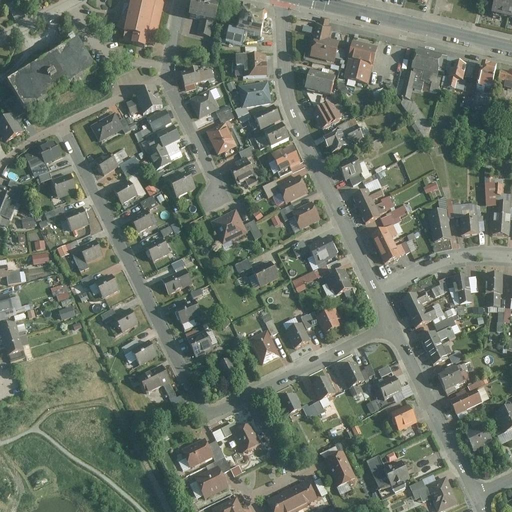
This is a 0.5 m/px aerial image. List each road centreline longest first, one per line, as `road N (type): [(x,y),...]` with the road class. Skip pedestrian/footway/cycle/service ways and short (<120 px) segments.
road 1 (residential): [(61,125),(198,405),(212,412),(247,396)]
road 2 (residential): [(283,0),(291,109),(377,292)]
road 3 (secondary): [(313,0),(511,48)]
road 4 (residential): [(393,325),(474,495)]
road 5 (residential): [(247,396),(393,325)]
road 6 (residential): [(377,292),(468,255),(511,256)]
road 7 (residential): [(247,396),(285,480),(248,499)]
road 8 (residential): [(166,77),(214,182),(213,198)]
